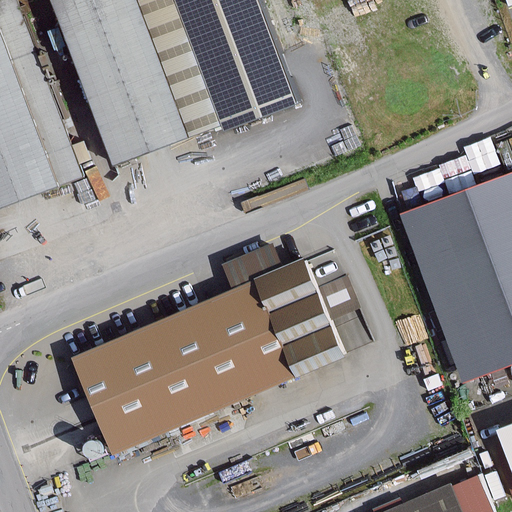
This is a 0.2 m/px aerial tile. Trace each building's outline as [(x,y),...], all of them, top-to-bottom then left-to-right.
[(184,135),(132,0),(0,0),(0,204),(53,185),(0,44),(0,0),(55,0),(116,160),(184,135)] [(293,101),(254,0),(180,0),(228,125),(293,101)] [(511,176),(403,215),(461,376),(511,358),(511,176)] [(336,356),(295,262),(71,359),(111,453),(336,356)] [(389,511),(491,511),(479,479),(389,511)]
